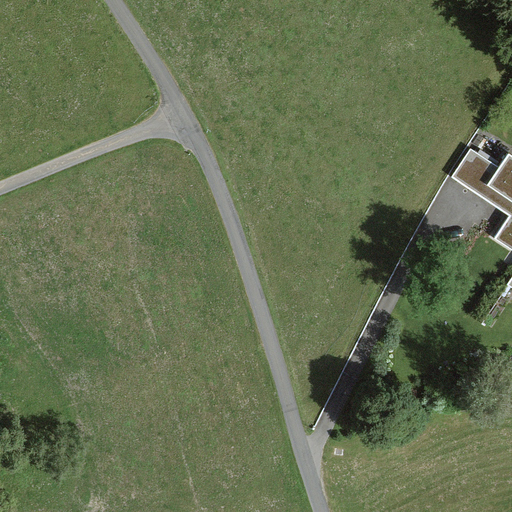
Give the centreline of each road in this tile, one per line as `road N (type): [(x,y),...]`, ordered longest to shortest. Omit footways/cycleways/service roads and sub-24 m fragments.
road 1 (unclassified): [(323,511),(220,187),(113,0)]
road 2 (track): [(0,190),(182,112)]
